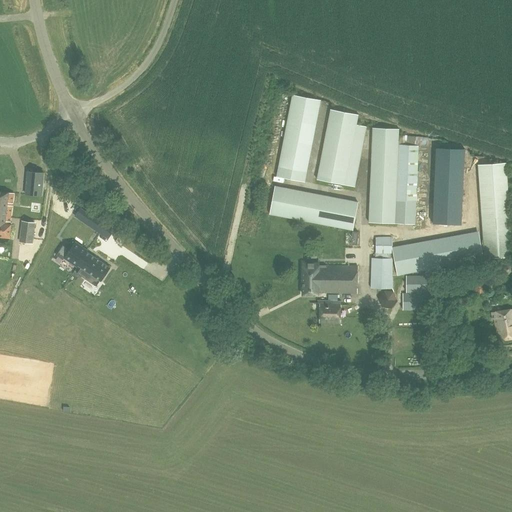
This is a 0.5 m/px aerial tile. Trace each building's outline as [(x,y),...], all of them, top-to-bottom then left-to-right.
[(292,94),(276,176),(305,182),(321,100),(292,94)] [(355,187),(357,179),(367,126),(357,124),(359,115),(330,109),(317,179),(355,187)] [(415,223),(415,211),(419,137),(399,135),(399,129),(372,128),(370,200),(370,223),(415,223)] [(465,149),(436,148),(432,224),(462,225),(465,149)] [(484,259),(511,256),(511,251),(506,163),(477,165),(484,259)] [(42,195),(44,173),(28,172),(26,194),(42,195)] [(269,215),(327,226),(353,231),(358,202),(275,185),(269,215)] [(0,236),(10,238),(11,225),(10,224),(13,193),(0,191),(0,236)] [(114,230),(80,207),(74,216),(108,239),(114,230)] [(32,243),(35,223),(22,221),(19,242),(32,243)] [(370,288),(384,288),(392,289),(392,258),(392,246),(392,245),(391,237),(376,237),(370,237),(370,248),(375,248),(375,258),(371,258),(370,288)] [(75,242),(64,259),(76,268),(78,266),(101,282),(111,268),(87,252),(88,251),(75,242)] [(318,293),(318,303),(319,303),(319,323),(340,323),(341,303),(332,303),(332,293),(357,293),(358,266),(321,265),(321,264),(305,264),(305,282),(301,282),(301,293),(318,293)] [(48,289),(46,292),(67,308),(82,289),(54,268),(48,275),(43,272),(36,281),(48,289)] [(484,274),(483,274),(482,271),(477,271),(477,275),(473,275),(474,293),(485,293),(484,274)] [(434,276),(407,275),(407,294),(402,294),(402,311),(434,311),(434,276)] [(394,292),(384,290),(378,298),(382,307),(391,308),(397,301),(394,292)] [(490,298),(492,305),(501,303),(500,297),(490,298)] [(511,309),(491,313),(492,319),(494,319),(498,340),(511,337),(511,309)]
